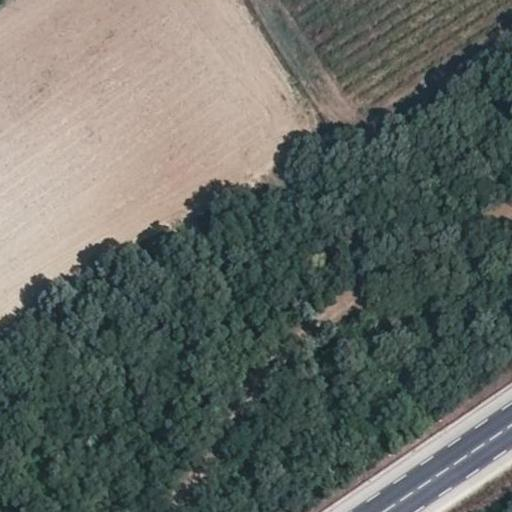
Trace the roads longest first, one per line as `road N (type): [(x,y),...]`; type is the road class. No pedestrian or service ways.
road 1 (track): [(511,192),(399,258),(307,342),(249,398),(170,511)]
road 2 (primary): [(386,511),(511,426)]
